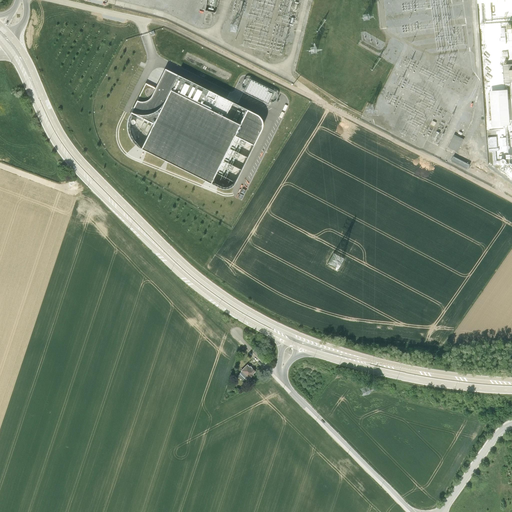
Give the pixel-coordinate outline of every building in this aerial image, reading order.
[(511,24),(511,25),(508,25),(508,29),(508,33),(511,32),(511,63),(503,64),(505,83),(511,82),(511,24)] [(165,69),(157,87),(147,82),(131,113),(128,121),(127,127),(128,134),(132,143),(141,149),(221,188),(229,189),(233,187),(237,182),(264,126),(264,120),(262,117),(257,114),(165,69)] [(508,90),(490,91),(493,126),(510,125),(508,90)] [(453,96),(449,104),(455,107),(459,98),(453,96)] [(454,134),(448,147),(458,152),(464,139),(454,134)] [(497,136),(488,137),(489,148),(498,147),(497,136)] [(499,148),(489,149),(489,151),(492,151),(494,165),(500,164),(500,162),(500,160),(497,161),(496,151),(499,151),(499,148)] [(454,156),(451,160),(468,169),(470,164),(454,156)] [(241,372),(239,374),(246,381),(249,378),(250,379),(253,376),(252,375),(255,372),(252,368),(250,366),(249,367),(247,365),(240,371),(241,372)]
